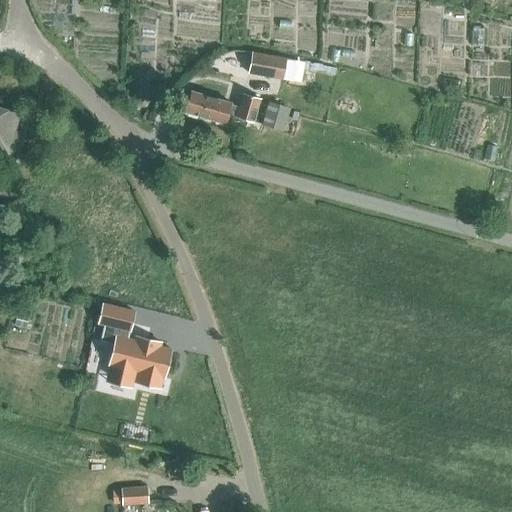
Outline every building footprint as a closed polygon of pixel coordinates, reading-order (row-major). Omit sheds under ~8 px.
[(250,56),(247,72),(298,82),(302,65),(250,56)] [(191,90),(184,111),(224,123),(227,113),(236,115),(235,116),(253,121),(260,98),(242,92),(238,106),(230,104),(231,102),(191,90)] [(262,124),(278,129),(285,105),(269,101),(262,124)] [(0,151),(17,156),(24,133),(14,130),(19,113),(0,107),(0,151)] [(2,263),(13,269),(25,248),(8,238),(4,246),(10,250),(2,263)] [(103,303),(98,322),(104,324),(100,340),(114,344),(109,364),(110,364),(107,374),(132,381),(134,381),(160,387),(162,377),(163,377),(170,348),(159,346),(160,342),(144,338),(143,342),(134,340),(127,338),(134,311),(103,303)] [(18,314),(14,327),(26,330),(29,317),(18,314)] [(146,486),(123,488),(123,503),(147,501),(146,486)] [(113,503),(123,503),(123,490),(113,490),(113,503)]
